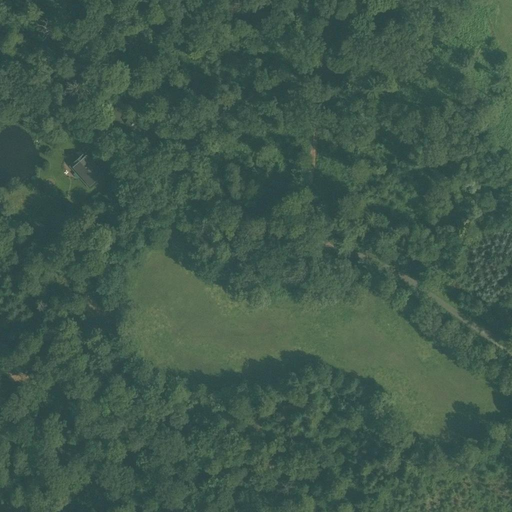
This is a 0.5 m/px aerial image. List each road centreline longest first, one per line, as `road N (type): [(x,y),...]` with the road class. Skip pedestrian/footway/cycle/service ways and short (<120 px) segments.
road 1 (unclassified): [(511,355),(374,261),(235,235)]
road 2 (track): [(333,0),(307,201),(314,246)]
